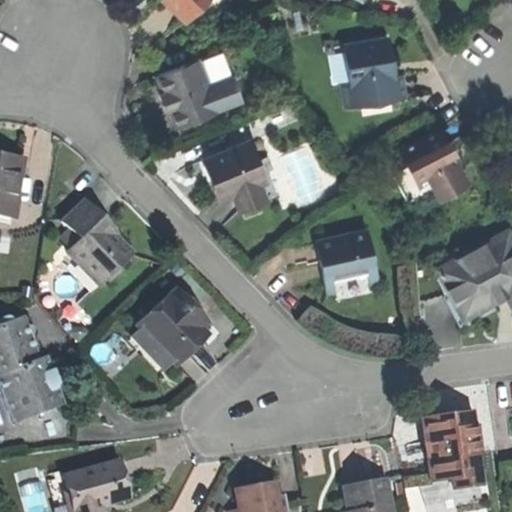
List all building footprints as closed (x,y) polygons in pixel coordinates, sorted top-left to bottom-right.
[(160,0),(169,9),(182,21),(197,6),(191,0),(160,0)] [(214,0),(191,0),(197,6),(203,12),(214,0)] [(341,84),(345,107),(407,97),(403,75),(394,76),(392,62),(388,38),(345,45),(351,82),(341,84)] [(197,61),(173,71),(180,77),(200,69),(197,61)] [(170,111),(177,128),(217,113),(207,87),(200,69),(180,77),(173,71),(157,77),(164,94),(160,95),(164,105),(166,112),(170,111)] [(232,78),(207,87),(217,113),(242,103),(232,78)] [(436,131),(401,149),(420,183),(430,178),(439,193),(466,179),(452,153),(449,155),(443,144),(436,131)] [(250,142),(208,159),(216,177),(212,179),(216,190),(220,199),(234,194),(241,210),(265,200),(258,184),(250,164),(258,161),(250,142)] [(446,142),(443,144),(449,155),(452,153),(449,147),(446,142)] [(0,157),(0,216),(18,219),(21,194),(16,194),(18,178),(23,179),(25,161),(0,157)] [(204,160),(212,179),(216,177),(208,159),(204,160)] [(266,181),(258,161),(250,164),(258,184),(266,181)] [(428,199),(439,193),(430,178),(420,183),(428,199)] [(94,271),(104,281),(106,279),(117,269),(131,256),(110,233),(106,229),(108,227),(85,201),(74,212),(62,222),(80,242),(68,254),(88,276),(94,271)] [(314,241),(323,280),(331,278),(350,274),(366,270),(373,268),(364,229),(314,241)] [(511,237),(507,229),(437,268),(464,317),(495,300),(506,294),(511,304),(511,237)] [(376,283),(373,268),(366,270),(369,284),(376,283)] [(121,273),(117,269),(106,279),(110,284),(121,273)] [(98,286),(104,281),(94,271),(88,276),(98,286)] [(334,292),(331,278),(323,280),(326,294),(334,292)] [(172,364),(174,366),(211,331),(204,324),(199,329),(187,317),(192,312),(175,293),(138,328),(140,331),(172,364)] [(197,317),(192,312),(187,317),(199,329),(204,324),(197,317)] [(0,374),(39,361),(32,342),(23,318),(13,321),(12,318),(3,316),(0,316),(0,374)] [(164,372),(172,364),(140,331),(132,338),(164,372)] [(44,359),(39,361),(0,374),(0,391),(9,416),(32,407),(35,416),(48,411),(61,407),(55,390),(59,389),(53,372),(49,373),(44,359)] [(12,425),(35,416),(32,407),(9,416),(12,425)] [(454,490),(483,486),(478,453),(482,452),(478,427),(473,427),(471,412),(444,416),(421,419),(425,443),(434,442),(437,458),(427,459),(430,478),(452,474),(452,480),(454,490)] [(425,443),(427,459),(437,458),(434,442),(425,443)] [(61,479),(69,511),(103,511),(102,506),(129,499),(125,482),(120,463),(63,479),(61,479)] [(48,483),(61,479),(63,479),(61,472),(46,476),(48,483)] [(431,483),(452,480),(452,474),(430,478),(431,483)] [(359,484),(342,488),(347,511),(385,511),(385,507),(389,506),(383,479),(359,484)] [(286,511),(285,506),(277,508),(275,498),(272,483),(255,486),(236,490),(240,509),(240,511),(286,511)] [(283,496),(275,498),(277,508),(285,506),(283,496)]
